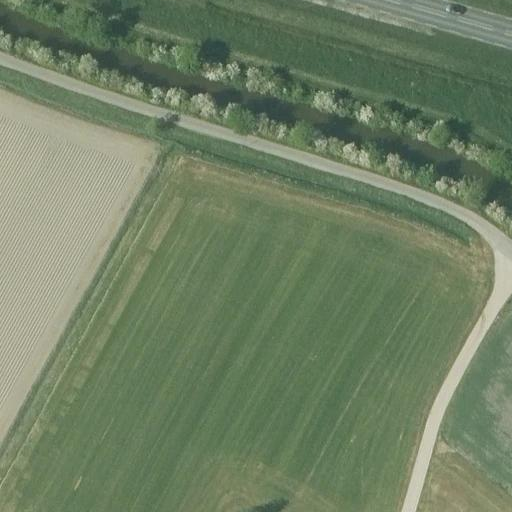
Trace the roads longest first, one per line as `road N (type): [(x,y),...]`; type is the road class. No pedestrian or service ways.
road 1 (unclassified): [(0,58),(441,205),(511,249)]
road 2 (primary): [(511,33),(394,0)]
